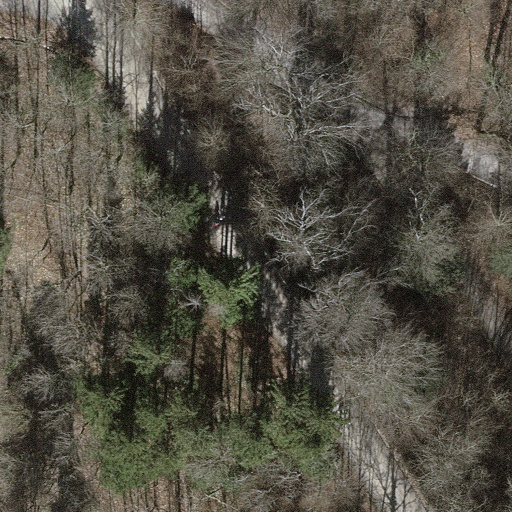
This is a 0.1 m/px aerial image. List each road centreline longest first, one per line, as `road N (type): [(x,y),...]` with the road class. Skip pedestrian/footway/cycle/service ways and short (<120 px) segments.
road 1 (track): [(94,0),(407,511)]
road 2 (track): [(511,349),(351,119)]
road 3 (track): [(186,0),(351,119)]
road 4 (track): [(511,179),(351,119)]
